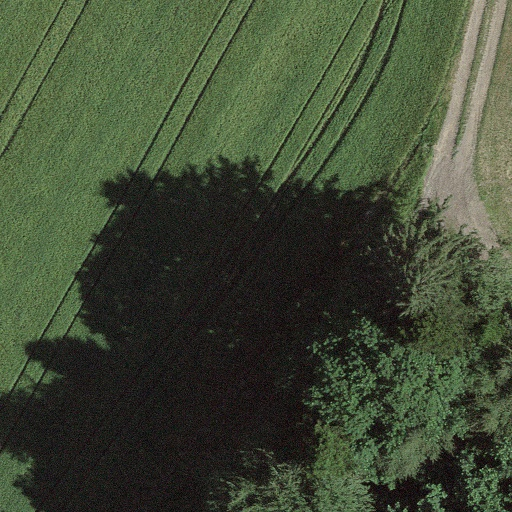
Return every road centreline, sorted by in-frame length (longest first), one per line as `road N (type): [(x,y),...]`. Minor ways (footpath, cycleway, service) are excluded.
road 1 (track): [(254,511),(458,184)]
road 2 (track): [(511,283),(471,231),(458,184),(493,0)]
